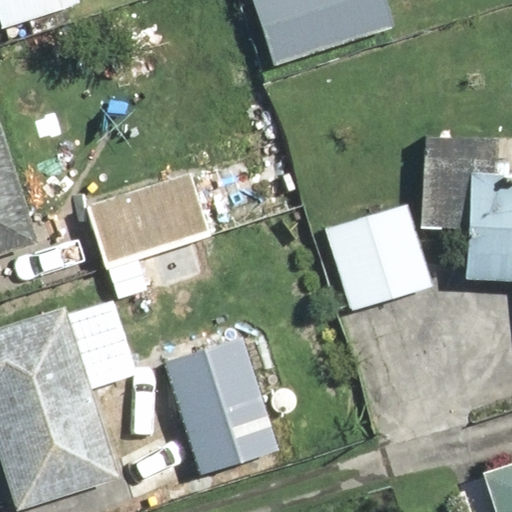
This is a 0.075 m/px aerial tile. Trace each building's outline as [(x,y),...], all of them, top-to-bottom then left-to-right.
[(70,0),(0,0),(0,30),(73,6),(70,0)] [(375,0),(232,0),(255,69),(384,27),(375,0)] [(269,147),(202,166),(218,224),(285,205),(269,147)] [(0,252),(24,244),(0,170),(0,252)] [(186,170),(70,209),(92,272),(105,268),(149,253),(207,233),(186,170)] [(511,175),(454,172),(448,283),(511,287),(511,175)] [(149,253),(105,268),(118,307),(162,292),(149,253)] [(0,511),(104,479),(50,306),(0,322),(0,511)] [(235,335),(156,359),(193,478),(271,454),(235,335)] [(511,511),(511,458),(467,472),(479,511),(511,511)]
